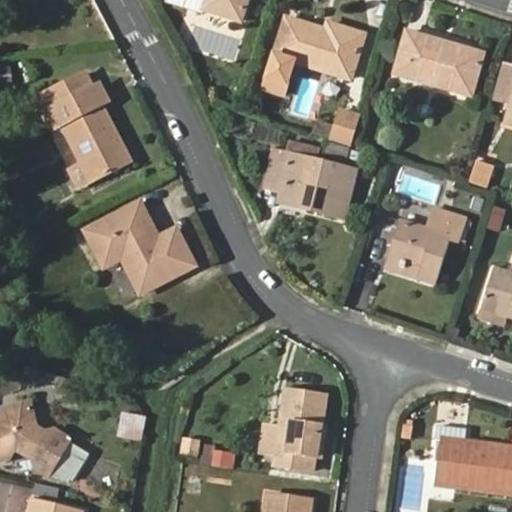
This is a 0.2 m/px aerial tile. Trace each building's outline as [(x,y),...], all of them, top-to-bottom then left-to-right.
[(205,0),(203,8),(239,20),(245,0),(205,0)] [(325,31),(287,20),(265,90),(286,96),(297,62),(351,78),(364,37),(327,25),(325,31)] [(407,33),(395,73),(470,95),(480,55),(407,33)] [(46,92),(53,106),(94,88),(88,74),(46,92)] [(94,88),(53,106),(45,110),(52,127),(60,124),(86,183),(128,163),(102,104),(107,101),(100,86),(94,88)] [(313,203),(312,209),(342,217),(353,172),(274,151),(266,185),(282,190),(281,193),(313,203)] [(487,186),(492,168),(475,164),(470,182),(487,186)] [(280,201),(312,209),(313,203),(281,193),(280,201)] [(193,265),(174,230),(158,238),(140,203),(87,232),(104,267),(122,258),(140,292),(193,265)] [(420,265),(417,276),(436,282),(449,237),(461,241),(467,220),(435,209),(428,230),(399,221),(389,256),(420,265)] [(502,233),(506,215),(497,213),(493,230),(502,233)] [(385,267),(417,276),(420,265),(389,256),(385,267)] [(481,307),(508,315),(511,316),(511,272),(494,267),(481,307)] [(505,324),(508,315),(481,307),(478,315),(505,324)] [(326,396),(287,391),(282,427),(265,426),(261,456),(278,458),(277,468),(312,473),(314,461),(317,460),(326,396)] [(26,403),(0,409),(0,411),(2,418),(0,418),(0,461),(13,459),(10,448),(19,445),(27,453),(34,468),(33,470),(46,475),(53,479),(63,457),(56,454),(64,437),(53,431),(46,434),(34,428),(26,403)] [(141,441),(145,420),(124,416),(122,437),(141,441)] [(443,441),(442,448),(467,451),(468,443),(470,428),(445,426),(443,441)] [(199,457),(200,444),(185,441),(184,457),(199,457)] [(467,451),(442,448),(438,483),(511,492),(511,448),(468,443),(467,451)] [(308,511),(309,501),(269,496),(266,511),(308,511)] [(75,511),(32,502),(29,511),(75,511)]
